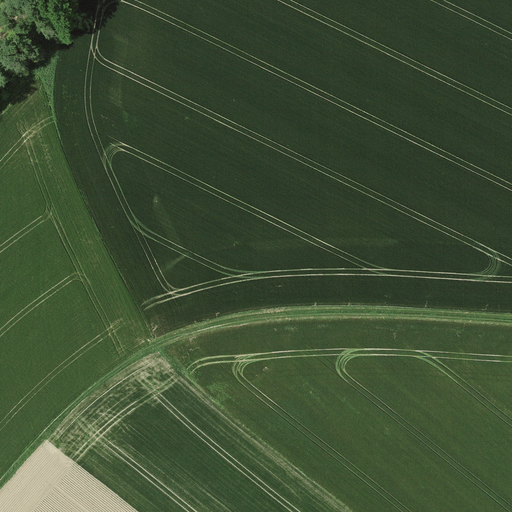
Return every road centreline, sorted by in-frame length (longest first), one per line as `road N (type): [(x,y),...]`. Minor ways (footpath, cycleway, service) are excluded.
road 1 (track): [(0,482),(86,390),(150,345),(205,325),(337,312),(511,319)]
road 2 (track): [(58,0),(36,85),(0,131)]
